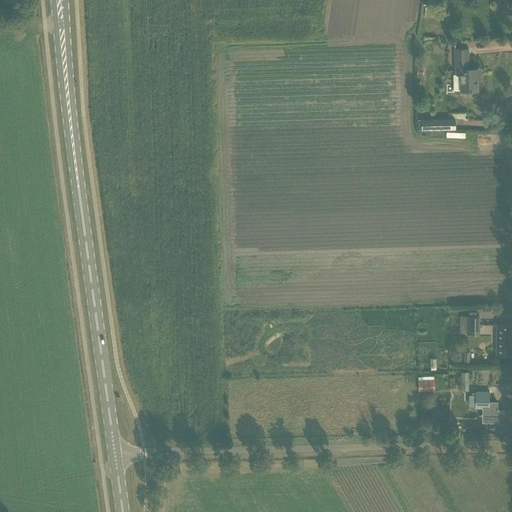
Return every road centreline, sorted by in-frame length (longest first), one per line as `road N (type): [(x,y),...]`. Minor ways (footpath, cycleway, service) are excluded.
road 1 (primary): [(114,457),(60,0)]
road 2 (unclassified): [(114,457),(511,444)]
